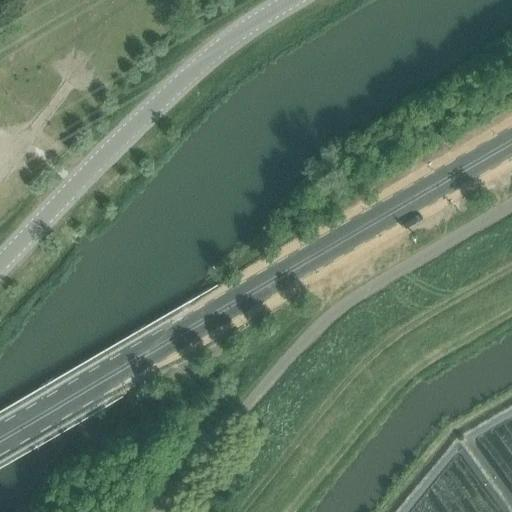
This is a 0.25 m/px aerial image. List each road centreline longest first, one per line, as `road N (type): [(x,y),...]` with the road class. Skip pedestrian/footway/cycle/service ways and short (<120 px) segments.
road 1 (primary): [(0,439),(511,144)]
road 2 (unclassified): [(0,260),(170,88),(289,0)]
